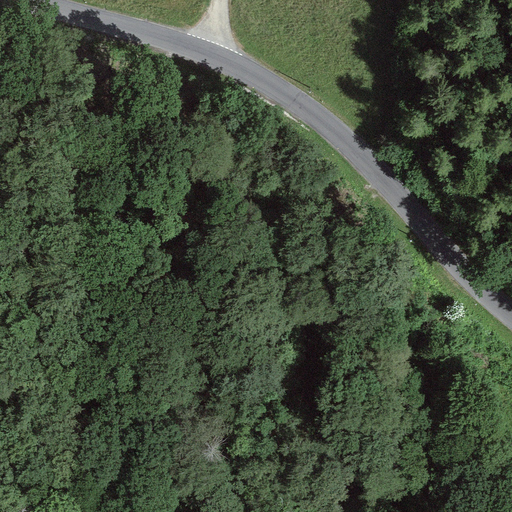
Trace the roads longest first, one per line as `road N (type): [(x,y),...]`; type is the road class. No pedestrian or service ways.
road 1 (tertiary): [(511,315),(316,114),(218,56)]
road 2 (tertiary): [(218,56),(57,0)]
